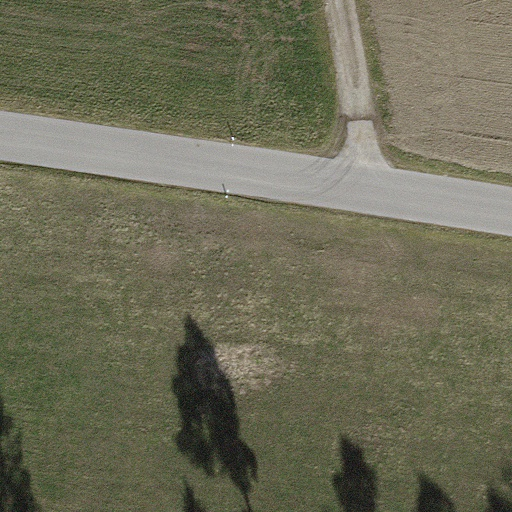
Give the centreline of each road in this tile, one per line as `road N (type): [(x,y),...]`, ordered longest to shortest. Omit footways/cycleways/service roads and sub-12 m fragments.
road 1 (tertiary): [(0,127),(511,211)]
road 2 (track): [(342,0),(372,146),(366,186)]
